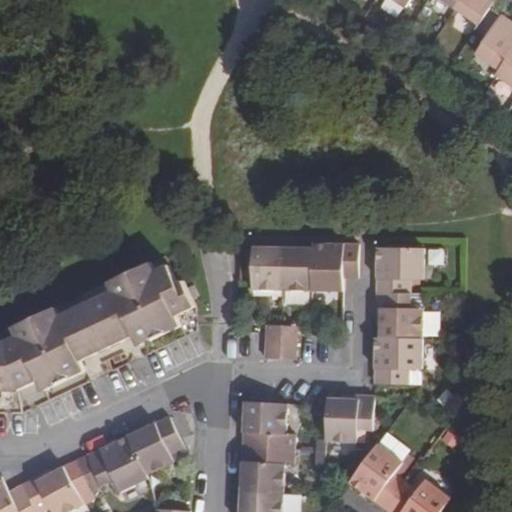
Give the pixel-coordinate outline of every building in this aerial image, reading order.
[(396,0),(407,7),(411,0),(443,0),(479,24),(476,30),(488,38),(477,54),(501,71),(497,76),(511,86),(511,22),(490,8),(495,0),(396,0)] [(315,248),(314,291),(330,292),(344,292),(345,278),(361,278),(361,244),(316,243),(315,248)] [(255,246),(254,291),(269,291),(284,291),(286,247),(255,246)] [(286,247),(284,291),(299,291),(314,291),(315,248),(286,247)] [(378,276),(378,293),(412,293),(412,281),(424,280),(425,250),(378,249),(378,276)] [(155,270),(152,262),(108,283),(111,292),(59,316),(55,308),(13,328),(17,337),(7,342),(0,342),(0,391),(17,392),(38,383),(43,393),(86,373),(81,362),(88,358),(130,338),(134,336),(140,347),(182,325),(176,316),(195,307),(192,299),(187,287),(183,280),(181,275),(175,278),(169,264),(155,270)] [(193,284),(187,287),(192,299),(198,296),(193,284)] [(412,293),(378,293),(378,311),(378,323),(382,324),(382,338),(424,338),(424,309),(412,308),(412,293)] [(268,332),(267,358),(282,358),(283,325),(268,324),(268,332)] [(283,325),(282,358),(298,358),(299,335),(298,326),(283,325)] [(377,361),(377,384),(410,383),(410,368),(423,369),(424,338),(382,338),(378,338),(377,361)] [(330,405),(329,442),(359,443),(360,429),(375,430),(378,395),(357,395),(343,394),(343,399),(330,399),(330,405)] [(246,427),(245,448),(296,450),(296,434),(289,434),(291,403),(247,401),(246,427)] [(180,439),(169,418),(147,428),(129,437),(147,476),(175,463),(171,454),(184,448),(180,439)] [(147,476),(129,437),(103,449),(88,457),(102,486),(115,481),(121,492),(149,480),(147,476)] [(381,444),(352,482),(377,501),(387,509),(408,482),(397,473),(405,462),(381,444)] [(244,470),(243,491),(286,494),(288,464),(295,465),(296,450),(245,448),(244,470)] [(102,486),(88,457),(76,462),(91,492),(102,486)] [(91,492),(76,462),(63,469),(79,498),(91,492)] [(79,498),(63,469),(53,474),(50,470),(38,477),(22,486),(36,511),(47,511),(52,509),(53,511),(71,511),(83,505),(79,498)] [(408,482),(387,509),(391,511),(442,511),(452,498),(428,480),(419,490),(408,482)] [(36,511),(22,486),(16,489),(10,492),(3,482),(0,483),(0,511),(36,511)] [(242,511),(285,511),(286,494),(243,491),(242,511)]
